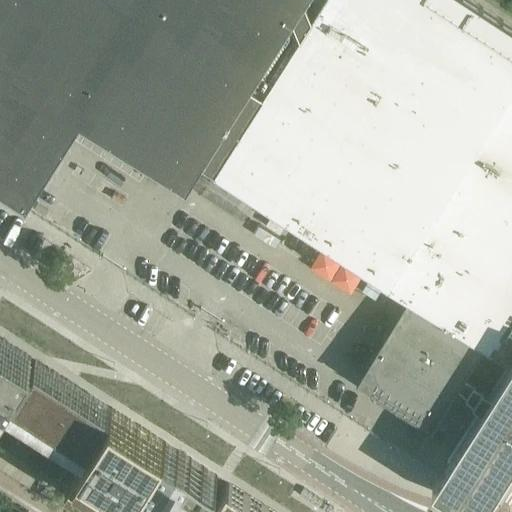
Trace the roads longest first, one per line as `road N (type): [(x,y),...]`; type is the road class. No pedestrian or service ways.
road 1 (unclassified): [(252,427),(0,268)]
road 2 (unclassified): [(385,511),(252,427)]
